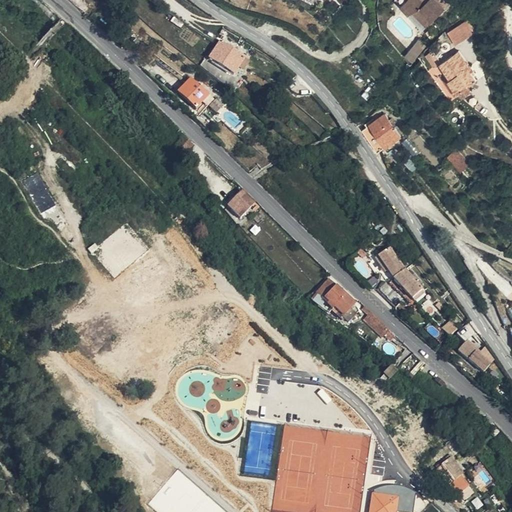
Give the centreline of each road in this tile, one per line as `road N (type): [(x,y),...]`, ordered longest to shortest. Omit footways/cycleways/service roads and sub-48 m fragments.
road 1 (tertiary): [(511,426),(58,0)]
road 2 (tertiary): [(511,364),(314,81),(201,0)]
